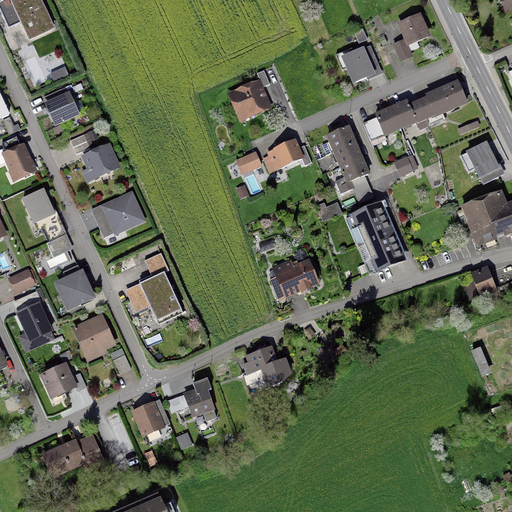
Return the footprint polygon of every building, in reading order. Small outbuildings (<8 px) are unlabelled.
[(47,28),(33,0),(7,0),(6,1),(24,38),(47,28)] [(405,46),(427,36),(418,18),(399,27),(406,42),(394,47),(400,62),(410,58),(405,46)] [(361,32),(353,36),(358,47),(366,44),(361,32)] [(368,48),(336,61),(347,86),(378,74),(368,48)] [(262,89),(269,86),(263,72),(256,75),(262,89)] [(465,104),(457,84),(425,97),(426,100),(417,104),(423,118),(440,111),(441,114),(465,104)] [(240,120),(267,108),(257,85),(230,97),(240,120)] [(78,115),(70,96),(47,106),(55,125),(78,115)] [(423,118),(417,104),(408,108),(406,103),(390,110),(399,130),(415,123),(414,122),(423,118)] [(384,137),(399,130),(390,110),(375,117),(376,119),(369,122),(375,136),(382,133),(384,137)] [(368,139),(375,136),(369,122),(362,125),(368,139)] [(334,153),(354,145),(347,129),(327,137),(334,153)] [(96,141),(92,132),(69,142),(73,151),(96,141)] [(15,181),(33,173),(22,147),(19,148),(15,139),(1,145),(5,154),(3,155),(15,181)] [(301,160),(293,142),(274,150),(275,151),(267,154),(269,158),(263,160),(269,174),(275,171),(274,168),(281,165),(282,168),(301,160)] [(117,170),(106,145),(81,156),(92,181),(117,170)] [(356,150),(354,145),(334,153),(340,169),(360,160),(356,150)] [(498,171),(485,146),(466,155),(479,180),(498,171)] [(239,171),(258,163),(254,154),(236,162),(239,171)] [(409,165),(406,159),(393,164),(396,171),(409,165)] [(367,176),(360,160),(340,169),(344,178),(334,183),(340,195),(365,184),(363,177),(367,176)] [(412,172),(409,165),(396,171),(399,178),(412,172)] [(44,188),(21,199),(33,225),(56,214),(44,188)] [(240,200),(248,197),(245,190),(237,193),(240,200)] [(131,194),(101,207),(113,236),(143,224),(131,194)] [(511,204),(503,208),(501,204),(506,202),(502,194),(463,209),(478,250),(480,250),(478,245),(511,232),(511,204)] [(324,205),(317,209),(322,223),(330,220),(324,205)] [(379,207),(351,218),(375,273),(402,262),(392,238),(393,237),(390,230),(389,231),(379,207)] [(54,259),(74,250),(67,236),(48,245),(54,259)] [(260,253),(274,248),(272,241),(258,246),(260,253)] [(151,279),(159,276),(168,272),(162,256),(144,263),(151,279)] [(279,300),(317,283),(308,263),(293,270),(290,263),(274,270),(268,273),(272,282),(271,282),(279,300)] [(479,297),(495,291),(487,271),(471,277),(479,297)] [(27,272),(8,280),(15,294),(33,286),(27,272)] [(79,304),(91,299),(80,275),(56,286),(71,317),(82,311),(79,304)] [(176,313),(159,276),(151,279),(135,286),(145,310),(151,324),(176,313)] [(145,310),(135,286),(126,290),(136,314),(145,310)] [(39,302),(15,313),(25,335),(19,337),(27,353),(56,340),(39,302)] [(73,330),(86,357),(113,345),(108,335),(106,335),(98,319),(73,330)] [(481,347),(472,351),(482,377),(492,373),(481,347)] [(289,376),(284,362),(275,365),(269,349),(247,357),(250,364),(243,366),(246,376),(242,377),(249,395),(279,384),(289,376)] [(119,375),(130,370),(123,357),(113,361),(119,375)] [(60,394),(74,387),(64,366),(41,377),(50,396),(59,392),(60,394)] [(212,410),(206,392),(196,395),(195,392),(184,396),(192,417),(212,410)] [(166,419),(160,404),(153,408),(152,405),(133,413),(143,436),(161,428),(159,423),(166,419)] [(100,463),(90,440),(76,446),(75,443),(46,455),(54,473),(83,461),(86,469),(100,463)] [(130,476),(139,472),(137,467),(128,470),(130,476)] [(159,501),(157,497),(121,511),(172,511),(170,504),(163,507),(160,501),(159,501)]
